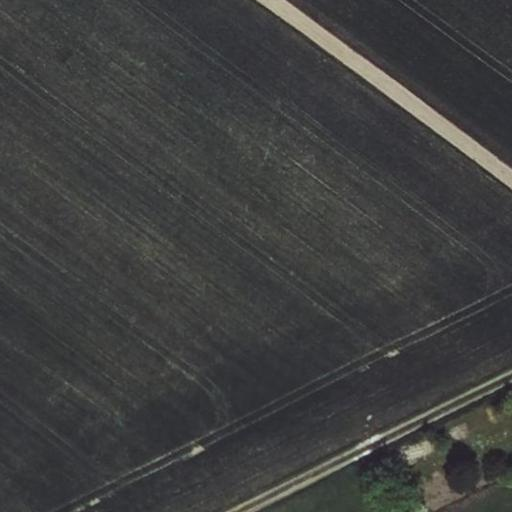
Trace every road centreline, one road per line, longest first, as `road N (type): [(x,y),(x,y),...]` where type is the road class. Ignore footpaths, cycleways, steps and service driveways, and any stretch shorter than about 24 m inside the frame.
road 1 (track): [(511,379),(238,511)]
road 2 (track): [(511,172),(273,0)]
